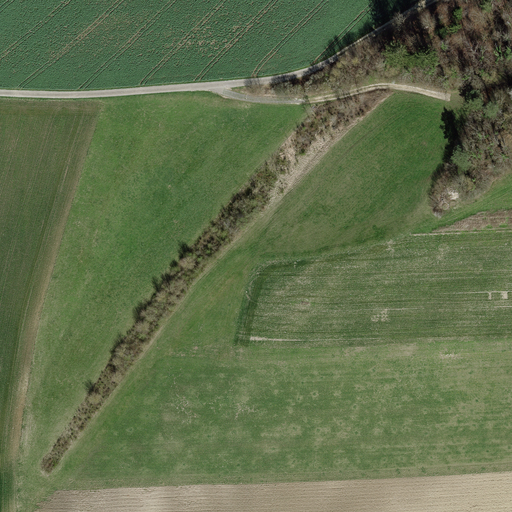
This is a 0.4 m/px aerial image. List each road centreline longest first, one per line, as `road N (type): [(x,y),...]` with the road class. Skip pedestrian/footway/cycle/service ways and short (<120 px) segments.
road 1 (track): [(0,93),(214,86),(310,74),(432,0)]
road 2 (track): [(214,86),(254,98),(376,85),(447,97)]
